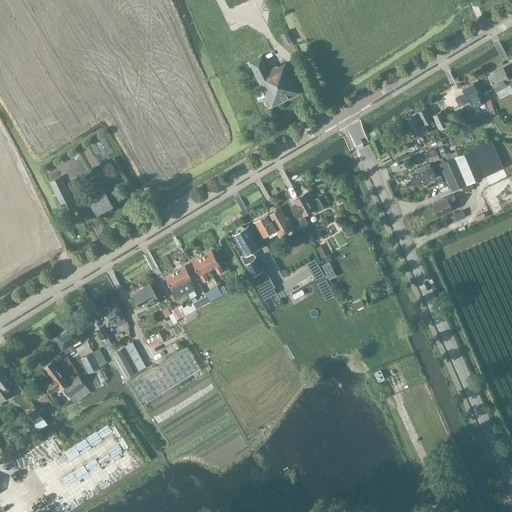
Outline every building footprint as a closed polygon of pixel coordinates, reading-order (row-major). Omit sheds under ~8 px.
[(287,32),(280,35),(285,45),(291,42),(287,32)] [(268,108),(301,92),(286,63),(277,67),(277,66),(268,70),(258,49),(243,57),(246,63),(249,62),(267,98),(264,99),(268,108)] [(503,68),(488,76),(496,91),(511,84),(511,86),(511,78),(511,77),(509,78),(503,68)] [(473,83),(462,89),(472,108),(485,101),(479,89),(477,90),(473,83)] [(442,112),(438,103),(428,107),(439,129),(448,124),(442,112)] [(424,125),(432,121),(426,109),(406,119),(415,137),(427,131),(424,125)] [(503,168),(495,149),(492,141),(454,157),(440,164),(452,191),(462,187),(464,192),(473,188),(470,182),(503,168)] [(435,148),(425,153),(428,158),(430,163),(440,159),(435,148)] [(419,162),(428,158),(425,153),(416,157),(419,162)] [(434,173),(430,163),(417,168),(418,171),(412,173),(413,176),(410,177),(414,184),(416,183),(417,186),(430,180),(429,176),(434,173)] [(65,214),(76,209),(60,176),(49,182),(65,214)] [(97,214),(112,205),(105,193),(102,188),(95,192),(98,197),(90,201),(97,214)] [(295,214),(303,227),(308,224),(303,215),(314,209),(316,212),(323,208),(317,198),(310,202),(308,199),(309,197),(308,195),(306,194),(305,193),(294,200),(300,211),(295,214)] [(449,203),(460,198),(459,193),(454,195),(447,198),(432,204),(437,216),(452,209),(449,203)] [(279,236),(292,229),(280,208),(268,215),(268,214),(254,222),(262,237),(276,230),(279,236)] [(237,232),(233,234),(245,255),(260,246),(248,225),(244,228),(241,227),(237,229),(237,232)] [(300,225),(292,229),(295,235),(303,231),(300,225)] [(318,233),(322,240),(336,232),(332,225),(318,233)] [(202,257),(210,270),(214,268),(218,275),(223,272),(220,265),(213,251),(202,257)] [(205,273),(210,270),(202,257),(192,262),(199,276),(200,276),(204,283),(209,280),(205,273)] [(256,258),(245,264),(252,276),(262,270),(256,258)] [(185,266),(175,271),(187,294),(192,303),(196,301),(194,298),(196,297),(193,291),(194,291),(193,289),(196,287),(192,280),(193,280),(185,266)] [(187,294),(175,271),(165,277),(172,290),(170,291),(175,301),(187,294)] [(148,307),(159,301),(151,286),(139,292),(140,293),(133,297),(139,308),(146,305),(148,307)] [(221,295),(217,287),(211,290),(216,298),(221,295)] [(266,298),(270,308),(281,304),(276,294),(266,298)] [(206,295),(196,301),(192,303),(196,310),(210,303),(206,295)] [(107,327),(126,317),(118,303),(99,313),(107,327)] [(182,305),(171,311),(175,321),(185,315),(185,316),(196,310),(192,303),(183,308),(182,305)] [(65,354),(69,352),(71,351),(68,348),(82,340),(73,325),(54,336),(62,351),(63,351),(65,354)] [(103,326),(96,330),(101,341),(108,337),(103,326)] [(146,340),(149,347),(162,340),(159,333),(146,340)] [(124,378),(145,367),(132,342),(111,354),(124,378)] [(130,381),(144,403),(200,369),(186,347),(130,381)] [(88,373),(99,367),(92,353),(81,359),(88,373)] [(52,362),(44,368),(52,380),(44,386),(51,395),(59,389),(61,391),(63,390),(69,397),(85,385),(78,376),(68,383),(52,362)] [(12,382),(2,368),(0,369),(0,400),(1,402),(12,394),(7,386),(12,382)] [(378,381),(384,379),(380,369),(374,372),(378,381)] [(42,413),(32,418),(37,429),(47,424),(42,413)]
